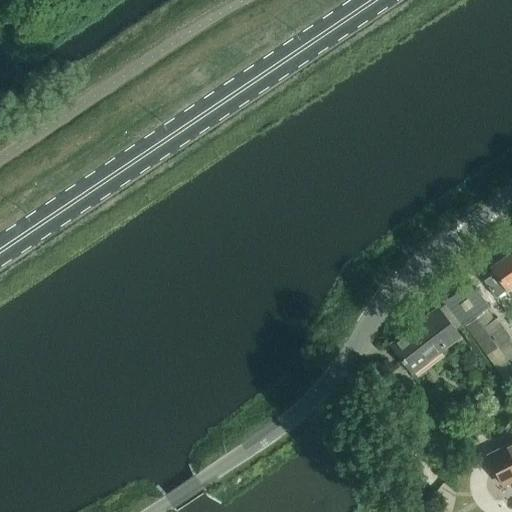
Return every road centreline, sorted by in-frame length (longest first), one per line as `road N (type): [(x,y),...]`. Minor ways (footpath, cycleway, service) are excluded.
road 1 (residential): [(156,511),(309,405),(385,297),(511,199)]
road 2 (secondary): [(375,0),(0,251)]
